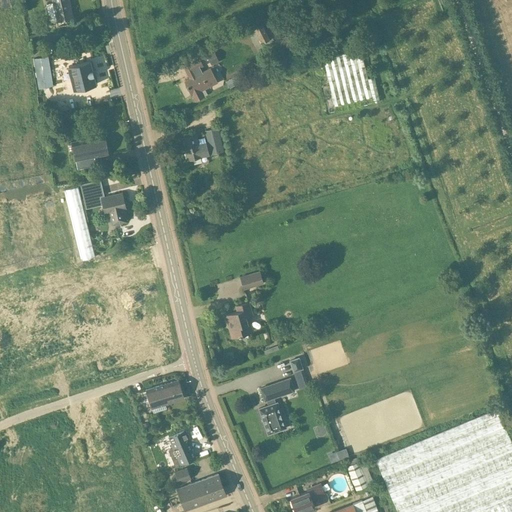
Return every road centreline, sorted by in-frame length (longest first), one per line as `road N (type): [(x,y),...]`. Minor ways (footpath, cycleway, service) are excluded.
road 1 (tertiary): [(194,361),(111,0)]
road 2 (residential): [(0,427),(194,361)]
road 3 (tertiary): [(253,511),(194,361)]
